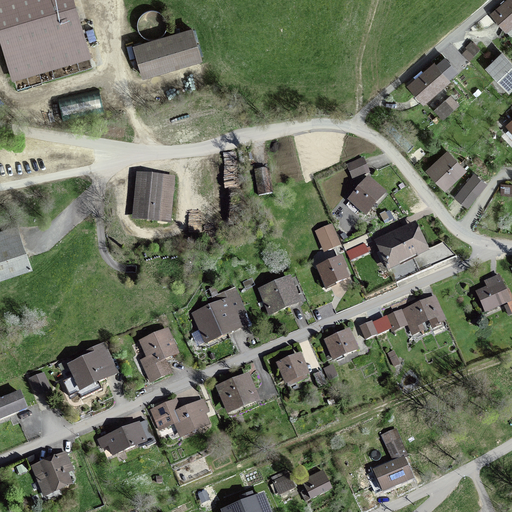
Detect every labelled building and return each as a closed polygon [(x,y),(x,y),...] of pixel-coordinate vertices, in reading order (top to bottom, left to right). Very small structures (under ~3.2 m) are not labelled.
[(0,0),(0,39),(12,80),(91,57),(74,0),(0,0)] [(511,0),(506,0),(491,14),(503,29),(511,21),(511,0)] [(194,30),(193,25),(132,43),(133,47),(127,48),(131,61),(137,60),(142,77),(203,59),(202,56),(203,56),(199,43),(198,44),(198,43),(199,42),(195,29),(194,30)] [(86,30),(89,41),(97,39),(93,27),(86,30)] [(471,41),(462,50),(470,58),(479,49),(471,41)] [(511,64),(502,54),(488,67),(509,89),(511,85),(511,64)] [(422,76),(421,75),(409,85),(423,101),(448,80),(435,65),(422,76)] [(104,109),(99,89),(58,99),(62,119),(104,109)] [(458,104),(451,96),(435,110),(443,118),(458,104)] [(448,154),(429,170),(445,187),(463,171),(448,154)] [(364,157),(346,164),(353,181),(370,173),(364,157)] [(254,170),(258,195),(273,193),(269,167),(254,170)] [(176,176),(136,172),(132,220),(171,224),(176,176)] [(456,197),(467,206),(485,184),(474,175),(456,197)] [(369,176),(347,199),(366,216),(387,193),(369,176)] [(0,279),(33,268),(18,224),(0,230),(0,279)] [(332,224),(314,231),(324,253),(341,245),(332,224)] [(396,234),(398,238),(380,246),(396,283),(433,268),(417,230),(408,234),(406,229),(396,234)] [(369,253),(365,243),(346,252),(350,261),(369,253)] [(348,269),(342,255),(316,267),(325,290),(350,279),(346,270),(348,269)] [(291,275),(258,289),(261,298),(258,300),(261,308),(265,306),(269,317),(305,302),(304,298),(305,298),(296,276),(292,278),(291,275)] [(245,290),(256,285),(253,278),(242,283),(245,290)] [(499,278),(487,283),(490,288),(478,293),(486,312),(510,302),(499,278)] [(245,314),(247,313),(235,287),(215,295),(218,302),(191,313),(199,331),(192,334),(197,346),(204,343),(205,345),(244,328),(243,327),(249,324),(245,314)] [(445,320),(436,300),(404,313),(414,334),(422,330),(419,323),(437,316),(440,322),(445,320)] [(405,324),(401,314),(389,319),(393,330),(405,324)] [(377,336),(371,323),(361,328),(366,341),(377,336)] [(180,354),(169,328),(138,341),(146,358),(139,360),(150,384),(173,374),(167,360),(180,354)] [(359,351),(350,329),(324,340),(333,361),(344,357),(346,363),(359,357),(357,352),(359,351)] [(104,343),(83,353),(85,357),(66,366),(79,393),(119,374),(104,343)] [(393,351),(387,354),(394,366),(399,364),(393,351)] [(310,375),(301,353),(275,364),(285,385),(287,384),(288,387),(308,378),(307,376),(310,375)] [(323,369),(329,381),(338,377),(333,364),(323,369)] [(327,385),(321,371),(313,374),(319,388),(327,385)] [(44,372),(29,379),(36,396),(52,390),(44,372)] [(249,373),(215,387),(227,415),(261,401),(249,373)] [(0,399),(0,420),(27,409),(20,391),(0,399)] [(204,399),(181,408),(177,398),(150,410),(159,431),(174,425),(180,439),(211,426),(206,415),(210,413),(204,399)] [(156,443),(147,420),(140,423),(140,422),(97,440),(101,449),(103,449),(106,458),(112,455),(113,457),(139,446),(140,448),(146,445),(147,447),(156,443)] [(385,437),(397,463),(368,475),(375,492),(396,483),(397,486),(413,480),(405,460),(407,459),(396,432),(385,437)] [(66,452),(31,466),(44,497),(73,485),(69,473),(74,471),(66,452)] [(17,467),(20,475),(27,472),(24,465),(17,467)] [(288,470),(271,478),(273,484),(270,485),(275,496),(278,494),(279,496),(296,489),(288,470)] [(300,493),(306,503),(333,490),(323,470),(301,481),(306,490),(300,493)] [(202,504),(210,501),(206,490),(198,494),(202,504)] [(271,511),(264,493),(254,497),(252,492),(239,497),(241,502),(220,511),(271,511)]
